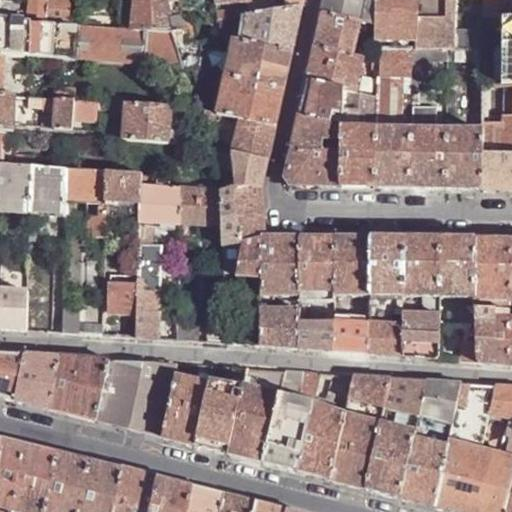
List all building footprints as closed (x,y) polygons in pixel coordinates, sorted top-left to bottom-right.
[(47,23),(48,0),(30,0),(29,15),(29,22),(47,23)] [(48,0),(47,23),(68,25),(68,0),(48,0)] [(133,0),(132,29),(146,30),(170,31),(163,0),(133,0)] [(163,0),(170,31),(183,28),(176,0),(163,0)] [(186,41),(195,41),(186,0),(176,0),(183,28),(186,41)] [(254,10),(255,15),(289,11),(286,0),(262,0),(252,2),(253,3),(254,10)] [(304,0),(286,0),(289,11),(303,9),(304,0)] [(362,23),(375,27),(375,0),(325,0),(322,14),(362,23)] [(375,0),(375,27),(375,49),(412,50),(415,50),(415,0),(375,0)] [(415,0),(415,50),(448,50),(448,43),(456,43),(456,35),(455,0),(415,0)] [(491,0),(483,0),(483,18),(497,18),(497,1),(492,1),(491,0)] [(244,43),(293,55),(298,32),(303,9),(289,11),(255,15),(249,16),(244,43)] [(255,15),(254,10),(217,10),(218,15),(219,20),(249,16),(255,15)] [(362,23),(322,14),(318,34),(315,49),(353,57),(362,23)] [(511,17),(497,18),(483,18),(483,35),(483,50),(482,75),(482,81),(482,87),(511,87),(511,17)] [(25,57),(27,22),(21,21),(0,19),(0,55),(4,56),(25,57)] [(25,57),(75,60),(77,25),(68,25),(47,23),(29,22),(27,22),(25,57)] [(144,65),(146,30),(132,29),(80,25),(77,25),(75,60),(144,65)] [(146,30),(144,65),(191,68),(209,71),(227,76),(235,41),(195,41),(186,41),(183,28),(170,31),(146,30)] [(483,50),(483,35),(456,35),(456,43),(455,50),(468,50),(483,50)] [(289,72),(293,55),(244,43),(235,41),(227,76),(285,91),(289,72)] [(310,68),(307,83),(343,90),(355,94),(363,59),(353,57),(315,49),(310,68)] [(365,49),(363,59),(375,62),(375,51),(365,49)] [(438,77),(448,77),(448,50),(415,50),(412,50),(412,62),(420,62),(438,63),(438,77)] [(468,63),(475,63),(475,75),(482,75),(483,50),(468,50),(468,63)] [(420,62),(412,62),(411,108),(418,109),(420,62)] [(12,71),(4,71),(3,85),(11,86),(12,71)] [(227,76),(218,114),(221,115),(240,120),(277,127),(281,107),(285,91),(227,76)] [(378,130),(402,130),(403,78),(378,79),(378,88),(377,99),(378,130)] [(302,104),(300,116),(332,123),(333,113),(343,116),(343,90),(307,83),(302,104)] [(76,88),(57,87),(56,99),(75,100),(76,88)] [(511,87),(482,87),(481,107),(481,132),(481,156),(511,156),(511,87)] [(343,126),(343,129),(378,130),(377,99),(372,97),(355,94),(343,90),(343,116),(343,126)] [(0,130),(1,131),(13,131),(14,96),(2,95),(0,94),(0,130)] [(28,97),(27,107),(44,108),(44,98),(28,97)] [(75,107),(75,100),(56,99),(56,105),(55,127),(55,128),(73,130),(75,107)] [(170,141),(172,106),(126,103),(124,138),(170,141)] [(418,109),(411,108),(411,130),(436,130),(436,109),(418,109)] [(210,124),(221,115),(218,114),(207,112),(205,112),(210,124)] [(296,131),(291,151),(331,152),(342,153),(342,132),(332,131),(332,123),(300,116),(296,131)] [(234,149),(233,154),(269,161),(273,141),(277,127),(240,120),(234,149)] [(377,190),(378,130),(343,129),(342,132),(342,153),(342,164),(342,189),(363,189),(377,190)] [(398,190),(411,190),(411,130),(402,130),(378,130),(377,190),(398,190)] [(446,191),(446,130),(436,130),(411,130),(411,190),(430,190),(446,191)] [(465,191),(480,191),(481,156),(481,132),(446,130),(446,191),(465,191)] [(182,142),(175,141),(173,177),(181,177),(182,142)] [(218,142),(221,151),(233,154),(234,149),(229,145),(218,142)] [(223,163),(233,162),(233,154),(221,151),(220,150),(223,163)] [(342,189),(342,164),(324,164),(325,158),(331,157),(331,152),(291,151),(289,163),(285,179),(292,188),(311,189),(342,189)] [(263,189),(269,161),(233,154),(233,162),(237,187),(263,189)] [(15,160),(15,167),(31,168),(33,168),(33,156),(15,155),(15,160)] [(509,191),(511,191),(511,156),(481,156),(480,191),(509,191)] [(0,211),(29,214),(31,168),(15,167),(3,166),(0,165),(0,211)] [(29,214),(65,215),(65,199),(65,169),(33,168),(31,168),(29,214)] [(105,172),(65,169),(65,199),(87,200),(86,236),(104,237),(105,201),(105,172)] [(105,172),(105,201),(140,203),(141,186),(140,175),(105,172)] [(222,196),(233,190),(228,175),(218,174),(217,180),(221,180),(222,192),(222,196)] [(171,177),(171,189),(181,190),(181,177),(173,177),(171,177)] [(181,190),(188,190),(189,178),(181,177),(181,190)] [(140,203),(140,220),(161,222),(180,223),(181,190),(171,189),(147,186),(141,186),(140,203)] [(238,213),(242,241),(262,238),(266,237),(263,198),(263,189),(237,187),(236,188),(238,213)] [(223,225),(225,247),(240,243),(241,242),(242,241),(238,213),(236,188),(233,190),(222,196),(223,225)] [(180,223),(223,225),(222,196),(222,192),(205,191),(199,190),(188,190),(181,190),(180,223)] [(48,250),(48,237),(29,235),(28,249),(48,250)] [(266,237),(262,238),(262,279),(262,297),(300,297),(300,238),(280,237),(266,237)] [(158,339),(161,239),(139,238),(138,286),(138,314),(138,325),(137,338),(158,339)] [(240,243),(236,276),(262,279),(262,238),(242,241),(241,242),(240,243)] [(315,238),(300,238),(300,297),(300,301),(334,302),(334,297),(335,239),(315,238)] [(334,297),(369,297),(369,239),(352,239),(335,239),(334,297)] [(369,239),(369,297),(404,298),(405,240),(387,239),(369,239)] [(405,240),(404,298),(422,298),(439,298),(440,240),(421,240),(405,240)] [(455,240),(440,240),(439,298),(474,299),(475,240),(455,240)] [(491,241),(475,240),(474,299),(474,300),(510,301),(510,241),(491,241)] [(109,284),(109,312),(138,314),(138,286),(109,284)] [(27,291),(0,288),(0,329),(26,331),(27,291)] [(240,296),(242,344),(251,345),(262,345),(262,308),(262,298),(240,296)] [(369,297),(368,325),(404,326),(404,316),(404,298),(369,297)] [(422,298),(422,316),(438,317),(439,298),(422,298)] [(510,301),(474,300),(474,309),(475,309),(496,310),(510,310),(510,301)] [(78,304),(62,303),(62,333),(77,334),(78,304)] [(262,345),(299,349),(299,322),(299,309),(262,308),(262,345)] [(477,364),(509,366),(510,319),(496,318),(496,310),(475,309),(477,344),(477,364)] [(343,312),(334,311),(334,322),(343,322),(343,312)] [(207,342),(226,343),(225,332),(224,323),(224,315),(208,314),(207,342)] [(404,326),(403,358),(438,361),(438,317),(422,316),(404,316),(404,326)] [(176,320),(176,340),(197,342),(198,321),(176,320)] [(299,322),(299,349),(333,352),(334,323),(299,322)] [(368,355),(368,325),(343,322),(334,322),(334,323),(333,352),(368,355)] [(102,325),(102,336),(116,337),(117,324),(102,323),(102,325)] [(85,324),(84,335),(102,336),(102,325),(85,324)] [(137,338),(138,325),(124,324),(123,337),(137,338)] [(368,355),(403,358),(404,326),(368,325),(368,355)] [(225,332),(226,343),(233,344),(233,333),(225,332)] [(477,364),(477,344),(463,343),(465,363),(477,364)] [(0,396),(18,401),(25,354),(0,352),(0,396)] [(60,356),(25,354),(18,401),(32,405),(51,410),(60,356)] [(76,416),(99,422),(110,360),(60,356),(51,410),(76,416)] [(133,431),(164,439),(176,377),(178,363),(110,360),(99,422),(133,431)] [(265,464),(281,395),(282,392),(286,372),(248,369),(245,387),(231,456),(246,459),(265,464)] [(286,372),(282,392),(315,400),(318,389),(321,375),(286,372)] [(318,389),(326,390),(327,375),(321,375),(318,389)] [(356,377),(340,376),(339,379),(335,379),(333,397),(350,401),(356,377)] [(176,377),(164,439),(185,444),(198,447),(210,384),(176,377)] [(350,401),(347,416),(383,424),(386,408),(392,380),(356,377),(350,401)] [(216,452),(231,456),(245,387),(211,380),(210,384),(198,447),(216,452)] [(392,380),(386,408),(420,417),(428,382),(392,380)] [(416,433),(415,440),(449,447),(450,443),(462,385),(428,382),(420,417),(416,433)] [(462,385),(450,443),(483,451),(484,447),(489,423),(491,415),(497,388),(462,385)] [(511,388),(497,388),(491,415),(511,419),(511,388)] [(280,468),(300,473),(314,405),(315,403),(281,395),(265,464),(280,468)] [(318,478),(333,482),(343,432),(347,416),(314,405),(300,473),(318,478)] [(511,419),(491,415),(489,423),(511,429),(511,419)] [(347,416),(343,432),(379,441),(383,424),(347,416)] [(392,496),(401,499),(415,440),(416,433),(383,424),(379,441),(367,490),(392,496)] [(353,486),(367,490),(379,441),(343,432),(333,482),(353,486)] [(0,506),(21,511),(42,511),(55,452),(28,445),(0,438),(0,506)] [(429,506),(436,508),(449,447),(415,440),(401,499),(429,506)] [(449,447),(436,508),(450,511),(469,511),(483,451),(450,443),(449,447)] [(506,511),(511,493),(511,458),(509,458),(488,452),(483,451),(469,511),(506,511)] [(42,511),(75,511),(87,460),(67,455),(55,452),(42,511)] [(87,460),(75,511),(110,511),(120,468),(98,463),(87,460)] [(110,511),(146,511),(155,477),(130,471),(120,468),(110,511)] [(155,477),(146,511),(182,511),(189,486),(166,480),(155,477)] [(189,486),(182,511),(216,511),(221,494),(201,489),(189,486)] [(216,511),(250,511),(253,502),(233,497),(221,494),(216,511)] [(250,511),(284,511),(285,510),(266,506),(253,502),(250,511)]
